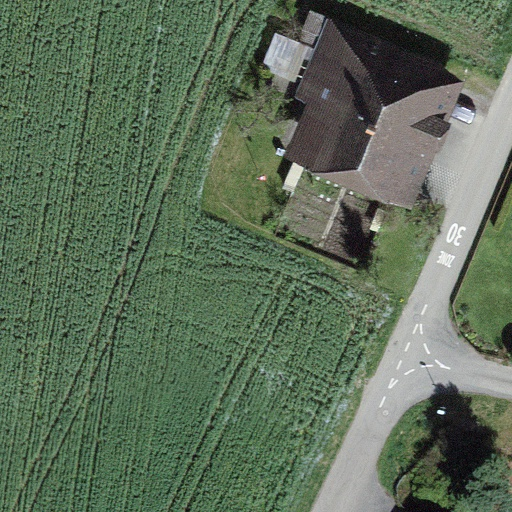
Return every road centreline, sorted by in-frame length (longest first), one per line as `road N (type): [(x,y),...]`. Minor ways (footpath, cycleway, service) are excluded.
road 1 (residential): [(395,359),(511,97)]
road 2 (residential): [(327,511),(395,359)]
road 3 (residential): [(395,359),(511,387)]
